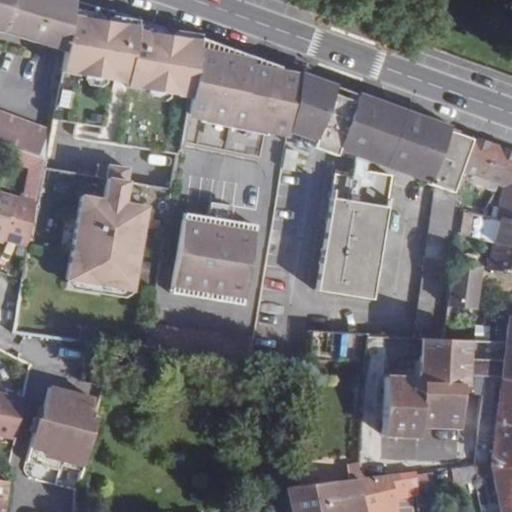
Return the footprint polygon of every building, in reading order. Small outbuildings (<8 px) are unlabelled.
[(0,0),(0,30),(66,50),(75,1),(72,0),(0,0)] [(191,75),(199,36),(75,1),(66,50),(53,120),(76,124),(73,138),(177,157),(178,150),(191,75)] [(286,132),(297,71),(249,54),(199,36),(191,75),(178,150),(257,162),(262,131),(285,134),(286,132)] [(464,170),(476,135),(297,71),(286,132),(313,141),(311,148),(335,156),(337,150),(427,181),(462,191),(463,188),(467,176),(468,172),(464,170)] [(0,143),(45,161),(50,133),(0,113),(0,143)] [(511,148),(476,135),(464,170),(468,172),(467,176),(463,188),(462,191),(466,192),(463,200),(460,209),(460,211),(472,213),(483,215),(502,183),(511,186),(511,148)] [(294,152),(283,150),(280,169),(291,171),(294,152)] [(128,167),(98,162),(93,201),(77,198),(66,283),(135,292),(147,208),(123,205),(128,167)] [(313,290),(369,300),(388,178),(361,174),(360,182),(331,178),(313,290)] [(427,187),(434,188),(410,334),(422,335),(441,336),(443,299),(446,299),(452,261),(457,233),(460,211),(460,209),(463,200),(466,192),(462,191),(427,181),(427,187)] [(511,186),(502,183),(483,215),(498,218),(511,220),(511,186)] [(0,240),(3,242),(3,241),(28,248),(36,205),(15,199),(15,198),(0,193),(0,240)] [(457,233),(470,235),(472,213),(460,211),(457,233)] [(492,242),(494,242),(511,245),(511,220),(498,218),(492,242)] [(239,299),(250,233),(179,221),(168,288),(239,299)] [(511,272),(511,245),(494,242),(489,268),(511,272)] [(443,299),(441,336),(440,340),(467,339),(469,339),(472,306),(479,266),(452,261),(446,299),(443,299)] [(252,337),(149,324),(145,350),(159,351),(215,359),(249,362),(252,337)] [(469,373),(486,375),(497,377),(500,377),(502,361),(466,358),(467,339),(440,340),(441,336),(422,335),(420,375),(385,373),(382,431),(419,433),(420,422),(459,425),(462,383),(468,383),(469,373)] [(511,352),(504,351),(502,361),(500,377),(502,378),(511,378),(511,352)] [(474,464),(486,463),(497,377),(486,375),(474,464)] [(511,378),(502,378),(490,462),(511,460),(511,378)] [(0,433),(16,437),(24,397),(0,392),(0,433)] [(58,476),(76,482),(91,439),(85,436),(92,415),(50,400),(39,430),(36,430),(31,444),(34,445),(25,471),(56,482),(58,476)] [(511,511),(511,460),(490,462),(489,462),(499,511),(511,511)] [(476,482),(474,464),(454,466),(458,484),(476,482)] [(397,498),(392,473),(376,476),(384,511),(397,511),(397,500),(397,498)] [(384,511),(376,476),(359,477),(366,511),(384,511)] [(358,478),(299,484),(286,486),(291,511),(366,511),(359,477),(358,478)] [(397,500),(398,511),(412,511),(412,499),(397,500)]
